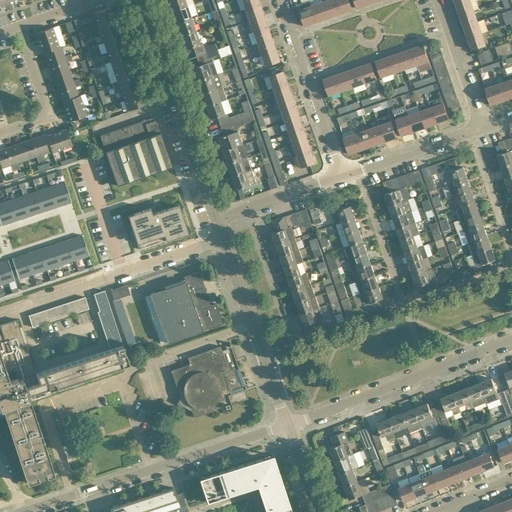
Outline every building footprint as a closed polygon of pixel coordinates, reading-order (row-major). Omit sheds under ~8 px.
[(193,0),(171,0),(175,10),(188,5),(194,3),(193,0)] [(261,4),(259,0),(243,0),(247,8),(246,8),(246,9),(261,4)] [(341,14),(335,0),(329,0),(323,2),(329,18),(341,14)] [(353,10),(349,0),(335,0),(341,14),(353,10)] [(474,11),(470,0),(468,0),(456,4),(460,16),(474,11)] [(310,1),(293,7),(298,22),(303,20),(305,26),(317,22),(312,6),(310,1)] [(329,18),(323,2),(312,6),(317,22),(329,18)] [(265,15),(261,4),(247,9),(251,20),(265,15)] [(175,10),(173,11),(175,17),(177,16),(179,23),(192,18),(188,5),(175,10)] [(113,14),(111,7),(94,13),(97,23),(115,16),(114,13),(113,14)] [(474,11),(460,16),(464,27),(478,22),(474,11)] [(268,27),(265,15),(251,20),(255,32),(268,27)] [(119,26),(115,16),(97,23),(100,32),(119,26)] [(197,31),(192,18),(179,23),(184,36),(197,31)] [(488,31),(484,20),(478,22),(464,27),(468,38),(482,33),(485,32),(485,31),(488,31)] [(120,30),(119,26),(100,32),(104,42),(121,36),(119,31),(120,30)] [(56,37),(53,27),(36,33),(39,43),(56,37)] [(272,38),(268,27),(255,32),(259,43),(272,38)] [(233,29),(227,31),(231,40),(236,38),(233,29)] [(201,44),(197,31),(184,36),(188,49),(194,47),(197,56),(218,49),(218,48),(216,43),(206,47),(204,43),(201,44)] [(472,50),(486,45),(482,33),(468,38),(472,50)] [(124,46),(121,36),(104,42),(107,52),(124,46)] [(60,47),(56,37),(39,43),(43,53),(44,53),(60,47)] [(276,50),(272,38),(259,43),(263,54),(276,50)] [(511,45),(511,42),(495,47),(499,57),(511,52),(511,45)] [(429,61),(423,44),(411,49),(417,65),(429,61)] [(128,56),(124,46),(107,52),(111,62),(128,56)] [(60,47),(44,53),(45,55),(49,65),(50,68),(60,64),(58,58),(64,56),(61,47),(60,47)] [(218,74),(212,57),(220,54),(218,49),(217,49),(197,56),(201,66),(195,68),(200,80),(218,74)] [(417,65),(411,49),(400,53),(405,69),(407,74),(419,70),(417,65)] [(443,55),(440,49),(429,53),(431,59),(443,55)] [(280,61),(276,50),(263,54),(267,66),(280,61)] [(491,55),(489,50),(478,54),(480,59),(491,55)] [(244,61),(241,52),(236,54),(239,63),(244,61)] [(405,69),(400,53),(388,57),(394,73),(405,69)] [(60,64),(50,68),(53,77),(70,72),(66,62),(72,60),(71,57),(70,54),(64,56),(58,58),(60,64)] [(444,60),(443,55),(431,59),(433,64),(444,60)] [(493,61),(491,55),(480,59),(482,65),(493,61)] [(131,66),(128,56),(111,62),(114,71),(131,66)] [(394,73),(388,57),(376,61),(382,77),(394,73)] [(446,66),(444,60),(433,64),(435,70),(446,66)] [(246,69),(244,61),(239,63),(244,77),(248,76),(246,69)] [(377,79),(371,63),(359,67),(365,83),(377,79)] [(492,69),(490,65),(479,69),(480,73),(492,69)] [(134,75),(131,66),(114,71),(117,81),(134,75)] [(448,71),(446,66),(435,70),(437,75),(448,71)] [(232,69),(236,82),(241,80),(237,67),(232,69)] [(365,83),(359,67),(347,71),(353,87),(365,83)] [(284,71),(270,76),(274,88),(288,83),(284,71)] [(353,87),(347,71),(336,75),(341,91),(353,87)] [(450,77),(448,71),(437,75),(439,81),(450,77)] [(70,72),(53,77),(58,93),(69,89),(67,83),(73,81),(70,72)] [(223,87),(218,74),(200,80),(204,93),(223,87)] [(136,81),(134,75),(117,81),(121,91),(139,85),(137,81),(136,81)] [(341,91),(336,75),(324,79),(329,95),(341,91)] [(255,94),(249,77),(244,79),(250,96),(255,94)] [(430,77),(422,80),(424,85),(432,82),(430,77)] [(452,83),(450,77),(439,81),(441,87),(452,83)] [(69,89),(58,93),(62,103),(63,102),(78,97),(75,87),(81,85),(79,81),(78,79),(73,81),(67,83),(69,89)] [(424,85),(422,80),(414,82),(416,88),(424,85)] [(511,97),(511,88),(509,80),(497,84),(503,101),(511,97)] [(292,94),(288,83),(274,88),(278,99),(292,94)] [(454,88),(452,83),(441,87),(443,92),(454,88)] [(503,101),(497,84),(485,89),(491,105),(503,101)] [(142,94),(139,85),(121,91),(124,101),(142,94)] [(409,90),(407,85),(399,87),(401,93),(409,90)] [(227,99),(223,87),(204,93),(208,106),(221,101),(227,99)] [(392,96),(401,93),(399,87),(391,90),(392,96)] [(426,92),(425,87),(413,91),(415,96),(426,92)] [(456,94),(454,88),(443,92),(445,98),(456,94)] [(409,93),(401,95),(403,101),(411,98),(409,93)] [(143,98),(142,94),(124,101),(128,111),(135,108),(145,105),(142,98),(143,98)] [(258,102),(255,94),(250,96),(253,104),(258,102)] [(296,105),(292,94),(278,99),(282,110),(296,105)] [(458,100),(456,94),(445,98),(447,104),(458,100)] [(378,95),(370,98),(372,103),(380,100),(378,95)] [(80,96),(78,97),(63,102),(67,112),(84,106),(80,96)] [(372,103),(370,98),(361,101),(363,106),(372,103)] [(460,106),(458,100),(447,104),(449,110),(460,106)] [(226,114),(221,101),(208,106),(213,119),(218,117),(222,126),(254,115),(252,110),(229,117),(228,114),(226,114)] [(449,119),(444,103),(432,107),(437,123),(449,119)] [(94,114),(90,104),(67,112),(70,121),(80,118),(89,115),(89,116),(94,114)] [(300,117),(296,105),(282,110),(286,122),(300,117)] [(374,110),(373,105),(363,109),(365,113),(374,110)] [(437,123),(432,107),(420,111),(425,127),(437,123)] [(425,127),(420,111),(408,115),(414,132),(425,127)] [(350,119),(349,114),(337,118),(339,124),(351,120),(350,119)] [(243,144),(239,131),(237,127),(255,121),(253,115),(254,115),(222,126),(225,136),(219,138),(224,151),(243,144)] [(414,132),(408,115),(396,120),(402,136),(414,132)] [(156,116),(149,119),(100,135),(112,171),(117,185),(173,166),(156,116)] [(304,128),(300,117),(286,122),(290,133),(304,128)] [(397,137),(391,121),(380,125),(385,141),(397,137)] [(385,141),(380,125),(368,129),(373,145),(385,141)] [(308,140),(304,128),(290,133),(294,144),(293,144),(293,145),(308,140)] [(67,129),(55,133),(61,150),(73,146),(70,138),(67,129)] [(373,145),(368,129),(356,133),(362,149),(373,145)] [(47,134),(43,135),(49,154),(52,153),(61,150),(55,133),(47,136),(47,134)] [(362,149),(356,133),(344,138),(350,154),(362,149)] [(31,139),(35,151),(41,149),(44,156),(49,154),(43,135),(31,139)] [(270,138),(265,139),(269,149),(274,147),(270,138)] [(31,139),(19,143),(25,160),(28,160),(36,157),(38,160),(38,162),(45,160),(44,156),(41,149),(35,151),(31,139)] [(511,147),(509,139),(498,143),(502,154),(497,155),(501,167),(511,163),(511,147)] [(311,151),(308,140),(293,145),(293,144),(287,146),(291,157),(298,155),(298,156),(311,151)] [(8,148),(6,148),(10,159),(16,157),(18,163),(25,160),(19,143),(8,148)] [(266,150),(264,143),(258,145),(261,152),(266,150)] [(248,157),(243,144),(224,151),(228,163),(248,157)] [(6,148),(0,150),(0,162),(2,169),(11,165),(13,171),(16,170),(20,169),(18,163),(16,157),(10,159),(6,148)] [(315,162),(311,151),(298,156),(302,167),(315,162)] [(280,162),(277,154),(271,156),(274,164),(280,162)] [(252,170),(248,157),(228,163),(233,176),(252,170)] [(289,183),(285,173),(284,174),(280,162),(274,164),(282,186),(288,183),(289,183)] [(279,187),(276,177),(271,163),(264,165),(269,178),(268,178),(272,189),(279,187)] [(511,176),(511,163),(501,167),(505,178),(511,176)] [(437,189),(432,176),(429,167),(422,169),(430,191),(437,189)] [(467,179),(463,167),(447,173),(445,176),(447,182),(445,182),(444,185),(445,186),(448,185),(467,179)] [(257,183),(254,173),(252,170),(233,176),(237,189),(257,183)] [(423,181),(419,170),(413,172),(417,183),(423,181)] [(417,183),(413,172),(408,174),(411,185),(417,183)] [(411,185),(408,174),(402,176),(406,187),(411,185)] [(406,187),(402,176),(396,178),(400,189),(405,187),(406,187)] [(407,188),(405,187),(400,189),(396,178),(385,182),(389,193),(385,194),(389,206),(408,199),(410,197),(409,195),(409,192),(407,188)] [(471,190),(467,179),(448,185),(452,196),(458,194),(458,195),(471,190)] [(57,207),(71,202),(65,182),(50,187),(57,207)] [(43,211),(57,207),(50,187),(36,191),(43,211)] [(475,202),(471,190),(458,195),(462,206),(475,202)] [(29,216),(43,211),(36,191),(22,196),(29,216)] [(15,220),(29,216),(22,196),(8,200),(15,220)] [(412,211),(408,199),(389,206),(393,218),(412,211)] [(8,200),(0,203),(0,223),(0,225),(15,220),(8,200)] [(479,213),(475,202),(462,206),(456,208),(460,220),(479,213)] [(330,207),(333,216),(336,224),(342,222),(355,218),(351,206),(343,209),(341,203),(330,207)] [(130,220),(129,220),(139,249),(182,235),(182,234),(181,234),(180,230),(185,228),(185,229),(186,228),(180,210),(179,210),(174,212),(173,208),(173,207),(152,214),(150,208),(134,214),(134,215),(136,219),(130,220)] [(310,221),(306,209),(301,211),(305,223),(310,221)] [(305,223),(301,211),(295,213),(299,224),(305,223)] [(397,229),(416,222),(412,211),(393,218),(397,229)] [(299,224),(295,213),(290,215),(294,226),(299,224)] [(479,214),(479,213),(460,220),(464,232),(483,225),(481,219),(483,218),(481,213),(479,214)] [(294,226),(290,215),(284,217),(288,228),(292,227),(294,226)] [(296,238),(292,227),(288,228),(284,217),(273,221),(276,232),(273,233),(277,245),(296,238)] [(359,230),(355,218),(342,222),(346,234),(359,230)] [(420,233),(416,222),(397,229),(401,241),(419,234),(420,233)] [(487,236),(483,225),(464,232),(468,243),(487,236)] [(363,241),(359,230),(346,234),(350,245),(350,246),(363,241)] [(423,245),(419,234),(401,241),(405,252),(424,246),(424,245),(423,245)] [(68,240),(74,260),(89,255),(82,235),(68,240)] [(491,248),(487,236),(468,243),(472,254),(491,248)] [(300,250),(296,238),(277,245),(281,257),(300,250)] [(443,239),(436,241),(440,253),(447,250),(443,239)] [(54,245),(60,265),(74,260),(68,240),(54,245)] [(367,253),(363,241),(350,246),(350,245),(344,247),(348,259),(367,253)] [(40,249),(47,269),(60,265),(54,245),(40,249)] [(428,257),(424,246),(405,252),(409,264),(422,259),(428,257)] [(495,259),(491,248),(472,254),(476,265),(473,266),(476,275),(492,269),(490,261),(495,259)] [(26,254),(33,274),(47,269),(40,249),(26,254)] [(300,250),(281,257),(285,268),(297,264),(304,262),(300,250)] [(371,264),(367,253),(348,259),(352,271),(371,264)] [(26,254),(11,259),(18,279),(33,274),(26,254)] [(340,262),(338,257),(328,261),(329,266),(340,262)] [(426,271),(422,259),(409,264),(413,275),(426,271)] [(0,284),(0,285),(15,280),(8,260),(0,262),(0,284)] [(450,261),(443,264),(445,271),(453,269),(450,261)] [(301,275),(297,264),(285,268),(289,280),(301,275)] [(375,276),(371,264),(352,271),(356,282),(375,276)] [(433,268),(426,271),(413,275),(417,287),(421,285),(424,293),(436,289),(433,281),(437,280),(433,268)] [(202,288),(204,287),(198,272),(184,277),(185,281),(150,294),(168,343),(213,327),(213,328),(218,326),(218,325),(223,323),(216,304),(210,305),(205,291),(203,292),(202,288)] [(301,275),(289,280),(293,291),(312,285),(308,273),(301,275)] [(375,276),(356,282),(360,294),(379,287),(375,276)] [(130,294),(127,285),(111,290),(114,300),(130,294)] [(316,296),(312,285),(293,291),(297,303),(316,296)] [(348,298),(346,291),(344,286),(337,289),(339,294),(341,300),(348,298)] [(383,299),(379,287),(360,294),(363,304),(367,313),(382,308),(379,300),(383,299)] [(107,299),(104,290),(94,294),(96,302),(107,299)] [(319,308),(316,296),(297,303),(301,315),(319,308)] [(88,306),(85,297),(78,299),(82,311),(89,309),(88,306)] [(352,309),(350,304),(348,298),(341,300),(343,306),(345,311),(352,309)] [(82,311),(78,299),(72,301),(76,313),(82,311)] [(109,305),(107,299),(96,302),(99,309),(101,308),(109,305)] [(76,313),(72,301),(66,303),(70,315),(76,313)] [(70,315),(66,303),(60,305),(64,317),(70,315)] [(64,317),(60,305),(54,307),(58,319),(64,317)] [(108,329),(116,327),(109,305),(101,308),(108,329)] [(58,319),(54,307),(48,309),(52,321),(58,319)] [(323,320),(320,310),(319,308),(301,315),(305,326),(317,322),(323,320)] [(52,321),(48,309),(42,311),(46,323),(52,321)] [(354,317),(352,309),(345,311),(347,319),(354,317)] [(46,323),(42,311),(36,313),(40,325),(46,323)] [(40,325),(36,313),(29,315),(32,325),(33,327),(40,325)] [(49,389),(128,363),(122,345),(114,348),(35,374),(20,329),(17,320),(0,325),(4,335),(0,336),(0,417),(5,416),(28,483),(55,474),(31,400),(51,394),(49,389)] [(121,340),(116,327),(108,329),(113,343),(121,340)] [(248,399),(245,392),(244,392),(243,390),(246,389),(236,359),(226,362),(221,346),(187,358),(189,364),(171,370),(181,397),(178,403),(192,410),(194,417),(215,410),(217,411),(218,412),(221,405),(223,406),(221,407),(222,408),(225,406),(226,408),(231,406),(232,409),(233,409),(231,405),(248,399)] [(58,363),(80,355),(79,350),(56,358),(58,363)] [(497,393),(491,378),(478,383),(486,402),(487,403),(501,398),(508,417),(511,415),(511,410),(504,390),(497,393)] [(486,402),(478,383),(466,388),(474,407),(486,402)] [(474,407),(466,388),(454,393),(459,407),(466,404),(468,409),(474,407)] [(459,407),(454,393),(440,398),(443,404),(437,407),(449,439),(455,437),(445,412),(452,409),(455,414),(461,412),(459,407)] [(449,439),(437,407),(430,409),(427,403),(415,408),(422,427),(429,424),(432,426),(433,428),(438,426),(444,441),(449,439)] [(422,427),(415,408),(402,413),(409,432),(422,427)] [(402,413),(389,418),(396,437),(409,432),(402,413)] [(396,437),(389,418),(376,423),(378,429),(371,432),(384,466),(390,463),(380,437),(385,435),(387,441),(396,437)] [(492,418),(480,423),(482,428),(494,423),(492,418)] [(511,424),(509,419),(501,423),(503,428),(511,424)] [(354,454),(348,441),(345,432),(331,437),(335,446),(329,448),(334,462),(348,456),(354,454)] [(373,447),(369,434),(360,438),(365,450),(368,448),(369,448),(373,447)] [(511,459),(511,451),(509,444),(507,439),(496,443),(498,449),(503,463),(511,459)] [(456,446),(455,441),(447,444),(449,449),(456,446)] [(449,449),(447,444),(438,447),(440,452),(449,449)] [(432,449),(424,453),(426,458),(434,454),(432,449)] [(489,452),(477,457),(483,471),(494,467),(489,452)] [(426,458),(424,453),(416,456),(418,461),(426,458)] [(359,467),(354,454),(348,456),(334,462),(339,474),(353,469),(359,467)] [(291,511),(276,463),(273,456),(273,455),(271,455),(264,458),(199,479),(207,502),(208,502),(206,498),(254,483),(255,480),(263,484),(261,487),(269,511),(291,511)] [(483,471),(477,457),(466,461),(472,475),(483,471)] [(410,458),(402,461),(403,466),(412,463),(410,458)] [(396,469),(403,466),(402,461),(386,467),(391,479),(398,476),(396,469)] [(472,475),(466,461),(456,465),(455,466),(461,480),(472,475)] [(438,489),(432,474),(430,469),(426,471),(423,464),(417,467),(420,473),(419,474),(421,479),(427,493),(438,489)] [(461,480),(455,466),(444,470),(449,484),(461,480)] [(358,481),(353,469),(339,474),(344,487),(358,481)] [(449,484),(444,470),(432,474),(438,489),(449,484)] [(416,498),(410,483),(408,477),(398,481),(400,487),(399,488),(404,502),(416,498)] [(363,479),(358,481),(344,487),(349,500),(362,495),(365,504),(371,502),(377,500),(382,498),(388,495),(394,493),(390,484),(368,492),(363,479)] [(427,493),(421,479),(410,483),(416,498),(427,493)] [(174,488),(167,490),(167,489),(163,490),(163,491),(161,492),(167,510),(180,506),(180,507),(186,505),(183,493),(177,495),(174,488)] [(151,495),(149,496),(154,511),(161,511),(162,511),(167,511),(167,510),(161,492),(155,494),(155,493),(150,495),(151,495)] [(398,504),(394,493),(388,495),(392,506),(398,504)] [(392,506),(388,495),(382,498),(386,509),(392,506)] [(154,511),(149,496),(143,498),(142,497),(138,499),(138,500),(137,500),(140,511),(154,511)] [(386,509),(382,498),(377,500),(381,511),(386,509)] [(511,511),(511,498),(503,502),(507,511),(511,511)] [(140,511),(137,500),(130,502),(130,501),(126,503),(126,504),(124,504),(126,511),(140,511)] [(378,511),(381,511),(377,500),(371,502),(374,511),(378,511)] [(374,511),(371,502),(365,504),(368,511),(374,511)] [(507,511),(503,502),(491,506),(493,511),(507,511)]
